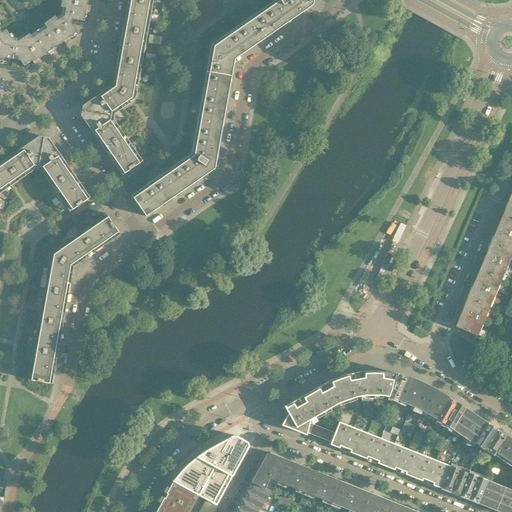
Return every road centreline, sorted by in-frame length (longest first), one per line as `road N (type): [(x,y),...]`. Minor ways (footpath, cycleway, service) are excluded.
road 1 (residential): [(141,235),(227,177),(250,68),(334,8),(329,0)]
road 2 (residential): [(376,323),(503,58)]
road 3 (residential): [(427,357),(511,161)]
road 4 (residential): [(263,433),(461,511)]
road 5 (residential): [(58,406),(88,279),(141,235)]
road 6 (residential): [(127,511),(173,444),(246,400)]
road 7 (residential): [(141,235),(51,106)]
road 8 (residential): [(246,400),(376,323)]
road 9 (residential): [(51,106),(103,66),(114,0)]
